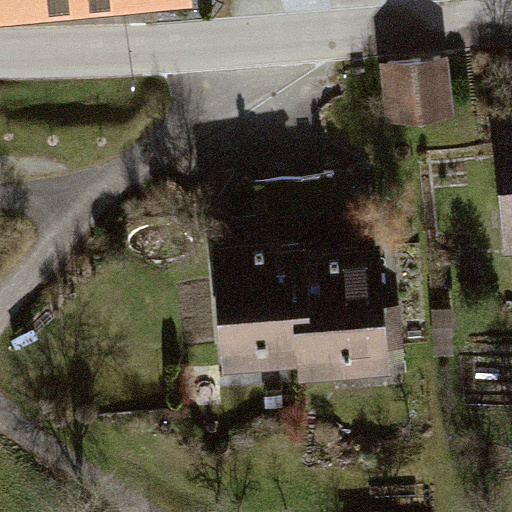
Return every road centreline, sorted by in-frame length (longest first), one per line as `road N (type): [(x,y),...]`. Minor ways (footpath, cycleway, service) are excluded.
road 1 (residential): [(511,24),(0,53)]
road 2 (track): [(243,43),(212,96),(0,311)]
road 3 (track): [(143,511),(0,409)]
